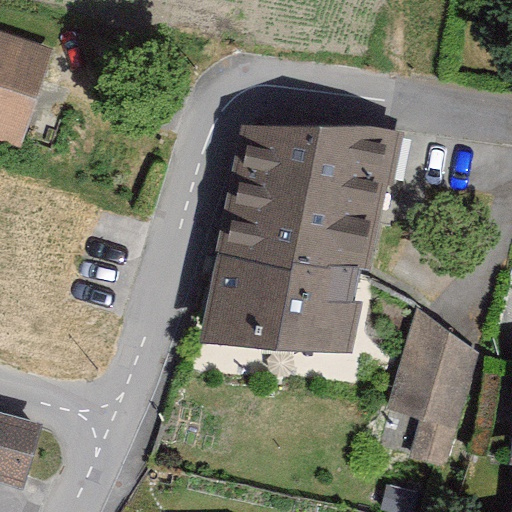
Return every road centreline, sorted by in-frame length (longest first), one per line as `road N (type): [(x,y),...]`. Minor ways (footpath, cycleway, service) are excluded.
road 1 (residential): [(511,120),(271,88),(236,96),(209,129),(139,382)]
road 2 (residential): [(139,382),(69,511)]
road 3 (residential): [(139,382),(0,357)]
